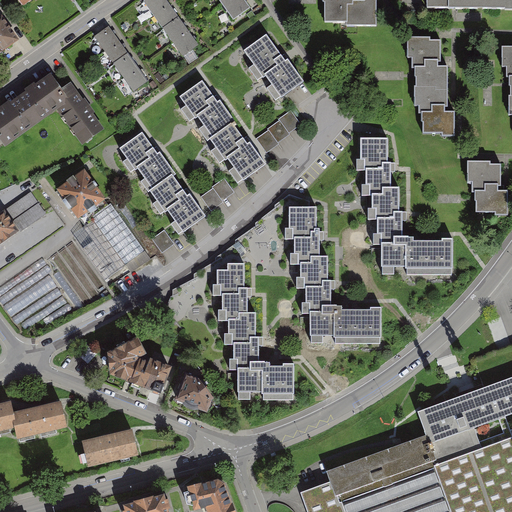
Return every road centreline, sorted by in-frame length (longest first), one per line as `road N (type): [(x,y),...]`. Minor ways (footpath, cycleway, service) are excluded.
road 1 (residential): [(328,116),(322,139),(289,178),(200,259),(28,363)]
road 2 (tertiary): [(232,451),(325,416),(398,372),(511,255)]
road 3 (tertiary): [(13,511),(232,451)]
road 4 (residential): [(28,363),(232,451)]
road 5 (residential): [(0,85),(123,0)]
